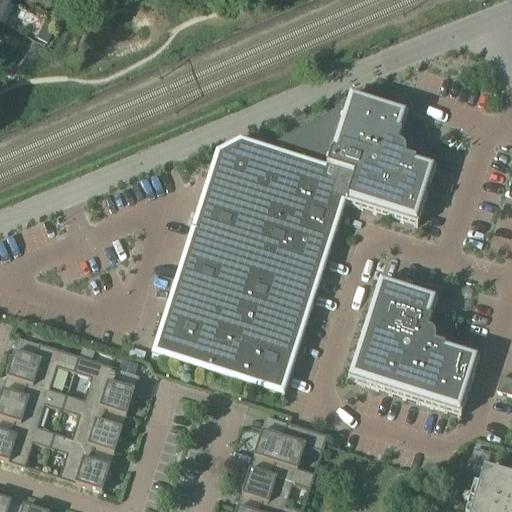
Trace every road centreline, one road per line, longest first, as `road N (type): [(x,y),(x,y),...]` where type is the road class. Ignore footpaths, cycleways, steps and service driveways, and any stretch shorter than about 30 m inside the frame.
road 1 (residential): [(484,21),(0,228)]
road 2 (residential): [(133,511),(169,389),(238,411),(208,511)]
